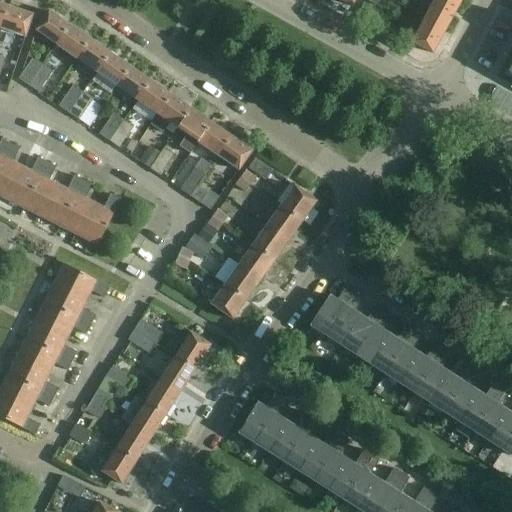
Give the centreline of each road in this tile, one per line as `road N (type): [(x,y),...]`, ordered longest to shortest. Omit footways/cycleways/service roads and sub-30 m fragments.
road 1 (residential): [(0,101),(48,115),(166,194),(177,214),(175,238),(55,441),(40,453),(0,439)]
road 2 (residential): [(89,0),(367,192)]
road 3 (residential): [(247,369),(472,511)]
road 4 (residential): [(511,380),(323,261)]
road 5 (residential): [(434,93),(270,0)]
road 6 (residential): [(247,369),(323,261)]
road 7 (residential): [(179,482),(247,369)]
